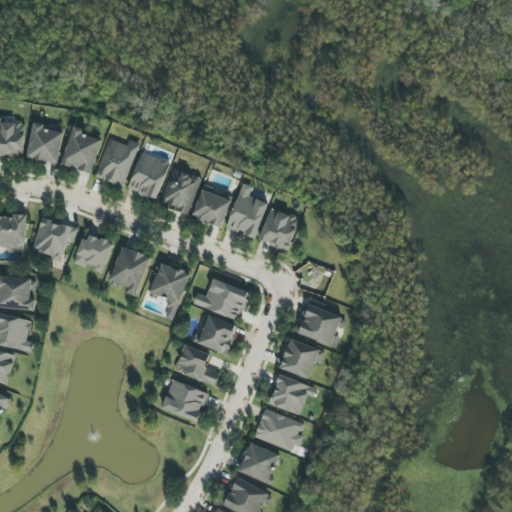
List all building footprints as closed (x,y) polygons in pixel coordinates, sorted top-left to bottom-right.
[(0,156),(23,158),(25,124),(0,123),(1,117),(0,116),(0,156)] [(27,158),(58,164),(64,131),(33,125),(27,158)] [(102,139),(72,130),(61,165),(91,174),(102,139)] [(127,146),(109,139),(95,178),(124,188),(139,144),(129,140),(127,146)] [(156,200),(170,164),(142,153),(128,190),(156,200)] [(160,202),(187,214),(202,180),(174,168),(160,202)] [(268,203),(250,197),(253,188),(242,184),(227,228),(256,239),(268,203)] [(221,228),(231,201),(203,190),(192,216),(221,228)] [(300,220),(271,209),(259,241),(287,252),(300,220)] [(0,246),(26,247),(26,217),(0,215),(0,246)] [(77,228),(41,219),(32,252),(62,260),(67,242),(73,243),(77,228)] [(74,264),(89,270),(89,269),(102,274),(114,244),(85,234),(74,264)] [(136,298),(151,258),(122,247),(109,281),(128,289),(126,294),(136,298)] [(190,275),(161,264),(150,294),(169,301),(163,317),(173,321),(190,275)] [(0,308),(35,311),(36,298),(34,298),(35,279),(0,277),(0,308)] [(250,293),(213,279),(202,308),(239,322),(250,293)] [(332,346),(342,317),(323,311),(326,304),(310,299),(298,334),(332,346)] [(0,346),(25,351),(31,320),(0,314),(0,346)] [(237,326),(208,315),(198,344),(227,355),(237,326)] [(325,353),(292,339),(280,368),(309,380),(316,362),(321,364),(325,353)] [(175,372),(215,386),(220,373),(207,369),(212,355),(185,346),(175,372)] [(269,404),(300,416),(308,396),(314,398),(317,390),(281,375),(269,404)] [(198,423),(209,394),(173,380),(162,409),(198,423)] [(254,439),(294,453),(305,424),(265,410),(254,439)] [(281,456),(251,443),(239,471),(268,485),(281,456)] [(224,506),(234,511),(265,511),(273,496),(237,478),(224,506)]
